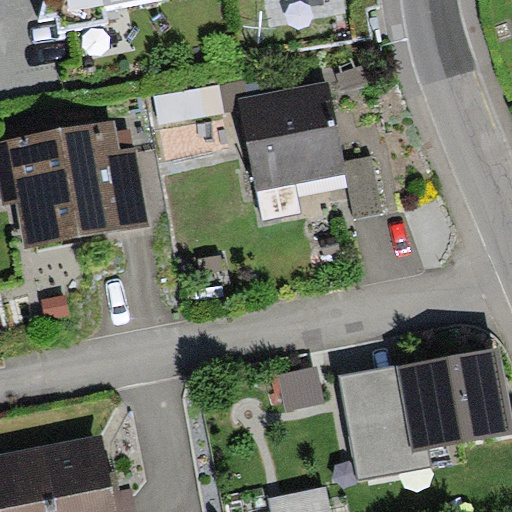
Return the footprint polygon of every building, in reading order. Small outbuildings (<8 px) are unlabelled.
[(151,0),(46,0),(41,21),(56,18),(59,32),(107,23),(104,9),(151,0)] [(328,82),(237,98),(254,190),(344,174),(328,82)] [(29,249),(150,226),(132,128),(118,131),(116,119),(0,140),(0,181),(4,204),(20,201),(29,249)] [(356,220),(379,216),(370,160),(346,164),(356,220)] [(66,296),(42,301),(46,322),(70,317),(66,296)] [(432,447),(511,433),(511,424),(499,352),(397,370),(341,379),(359,483),(436,470),(432,447)] [(285,382),(289,414),(327,409),(323,377),(285,382)] [(99,436),(0,456),(0,511),(134,511),(130,492),(112,495),(99,436)] [(329,511),(325,493),(271,504),(272,511),(329,511)]
